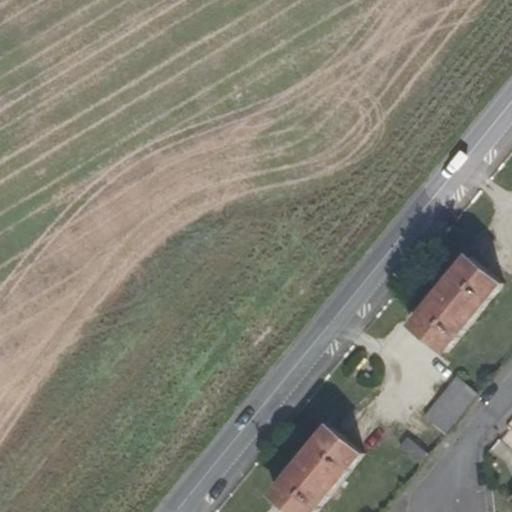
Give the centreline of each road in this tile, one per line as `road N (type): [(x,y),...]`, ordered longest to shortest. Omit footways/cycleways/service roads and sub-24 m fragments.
road 1 (tertiary): [(176,511),(511,105)]
road 2 (residential): [(511,391),(458,458),(447,511)]
